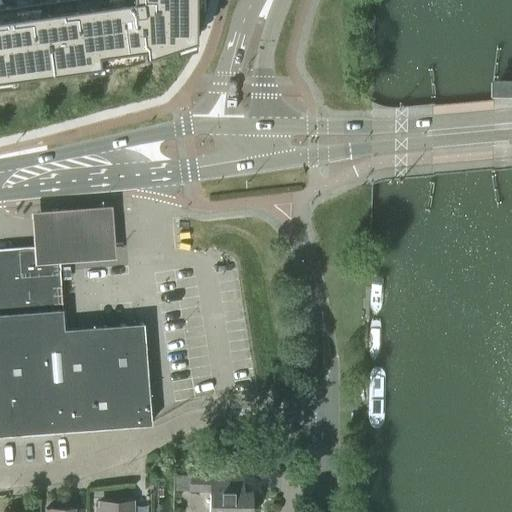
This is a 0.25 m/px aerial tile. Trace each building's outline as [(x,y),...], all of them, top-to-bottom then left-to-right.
[(0,0),(0,75),(127,58),(192,36),(192,0),(0,0)] [(511,77),(493,78),(492,95),(511,95),(511,77)] [(28,94),(4,100),(13,135),(37,129),(28,94)] [(32,262),(113,256),(111,226),(109,206),(29,212),(30,232),(32,262)] [(0,434),(150,422),(147,384),(143,337),(142,321),(62,327),(56,248),(0,252),(0,434)] [(242,476),(190,475),(189,490),(210,491),(209,511),(249,511),(250,490),(242,490),(242,476)]
